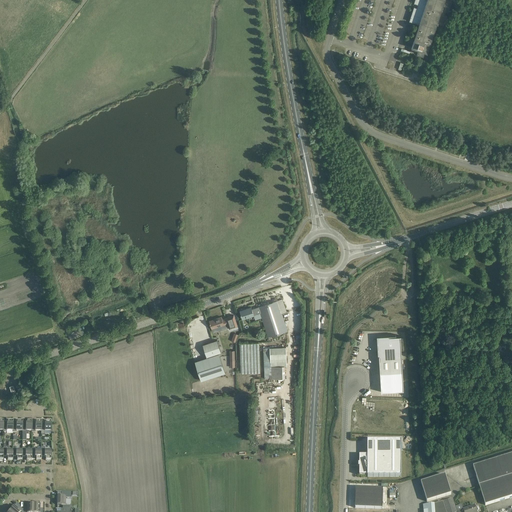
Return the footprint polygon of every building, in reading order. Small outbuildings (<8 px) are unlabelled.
[(413,43),(411,47),(418,49),(417,53),(423,55),(425,52),(428,53),(431,41),(437,23),(441,24),(444,25),(447,15),(445,14),(446,11),(448,12),(449,11),(452,1),(449,0),(448,0),(415,0),(414,3),(415,3),(418,4),(417,8),(414,7),(409,21),(419,24),(419,25),(418,27),(414,40),(411,39),(411,38),(409,38),(407,42),(409,42),(410,43),(410,42),(413,43)] [(247,310),(240,312),(243,319),(254,315),(258,314),(259,318),(262,317),(268,337),(288,331),(282,314),(287,312),(284,304),(282,299),(258,307),(255,308),(252,309),(251,307),(246,309),(247,310)] [(209,321),(211,326),(212,328),(223,324),(223,326),(228,324),(226,318),(222,319),(222,317),(215,319),(216,320),(210,321),(209,321)] [(395,336),(378,337),(379,360),(378,360),(378,361),(379,361),(380,374),(381,374),(380,374),(403,372),(401,336),(396,336),(396,335),(395,335),(395,336)] [(502,345),(498,345),(498,351),(504,350),(510,350),(510,341),(508,339),(507,337),(505,337),(501,337),(501,342),(502,342),(502,345)] [(221,352),(217,340),(203,345),(207,357),(219,353),(221,352)] [(240,343),(241,373),(260,373),(259,343),(240,343)] [(287,346),(265,346),(265,377),(287,377),(287,346)] [(225,373),(219,353),(207,357),(195,361),(198,371),(201,381),(225,373)] [(13,431),(13,425),(13,421),(8,421),(8,424),(7,424),(7,425),(3,425),(3,431),(3,433),(7,433),(7,431),(12,431),(13,431)] [(17,425),(13,425),(13,431),(12,431),(12,433),(16,433),(16,431),(22,431),(22,425),(22,421),(17,421),(17,424),(17,425)] [(26,425),(22,425),(22,431),(22,433),(22,441),(26,441),(26,435),(28,435),(28,431),(32,431),(32,425),(32,422),(27,421),(27,425),(26,425)] [(35,431),(41,431),(41,425),(41,422),(36,422),(36,425),(32,425),(32,431),(32,433),(35,433),(35,431)] [(45,425),(41,425),(41,431),(41,435),(45,435),(45,431),(51,432),(51,433),(51,422),(46,422),(46,425),(45,425)] [(401,441),(367,441),(367,456),(359,456),(359,464),(358,464),(358,467),(359,467),(359,476),(367,476),(367,477),(401,477),(401,441)] [(51,449),(44,449),(44,447),(41,447),(41,448),(41,451),(41,457),(45,457),(45,458),(45,461),(51,461),(51,449)] [(41,461),(41,457),(41,451),(41,448),(37,448),(37,451),(35,451),(35,449),(31,449),(31,451),(32,451),(32,460),(35,460),(35,457),(36,457),(36,461),(41,461)] [(13,451),(12,451),(6,450),(6,449),(3,449),(3,450),(3,457),(7,457),(7,460),(13,460),(13,457),(13,451)] [(22,451),(16,451),(16,449),(12,449),(12,451),(13,451),(13,457),(16,457),(17,457),(17,460),(22,460),(22,457),(22,451)] [(32,461),(32,460),(32,451),(31,451),(25,451),(25,449),(22,449),(22,451),(22,457),(26,457),(26,460),(32,461)] [(511,497),(511,454),(475,466),(473,467),(479,486),(485,506),(509,498),(511,497)] [(421,482),(427,502),(451,495),(445,475),(421,482)] [(57,505),(62,505),(66,505),(65,505),(65,498),(71,498),(71,497),(71,492),(56,492),(61,492),(61,497),(57,496),(57,497),(57,505)] [(355,497),(354,497),(354,502),(382,503),(382,493),(355,492),(355,497)] [(456,511),(452,499),(443,502),(445,511),(475,511),(474,506),(463,509),(463,510),(457,511),(456,511)] [(381,511),(382,503),(354,502),(354,507),(355,507),(354,511),(381,511)] [(423,505),(423,511),(445,511),(443,502),(434,505),(434,504),(423,505)]
